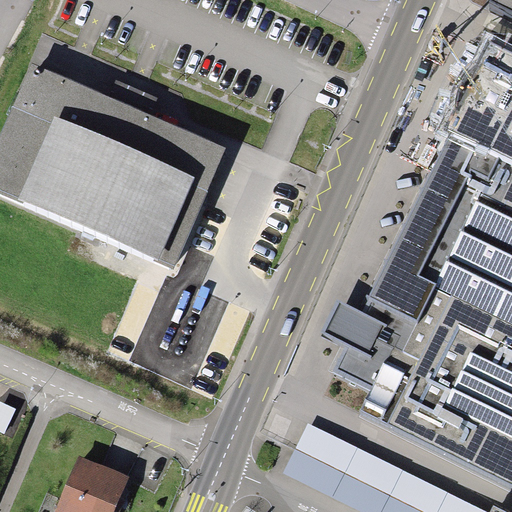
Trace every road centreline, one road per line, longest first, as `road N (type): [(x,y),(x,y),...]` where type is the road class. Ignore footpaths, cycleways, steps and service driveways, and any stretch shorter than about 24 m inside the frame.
road 1 (primary): [(223,462),(406,35)]
road 2 (residential): [(0,361),(223,462)]
